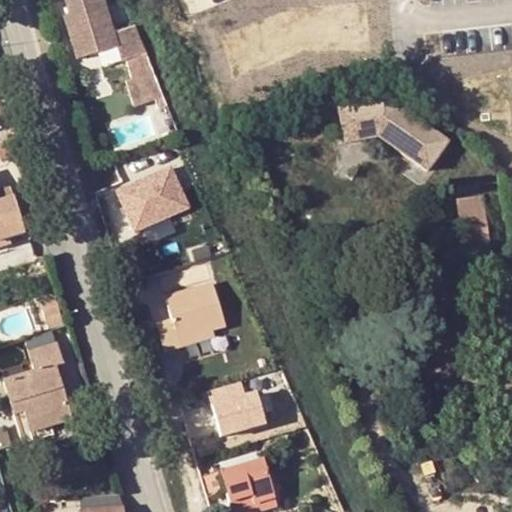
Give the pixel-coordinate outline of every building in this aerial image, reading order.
[(132,49),(155,39),(143,10),(122,18),(115,0),(76,0),(77,2),(71,4),(85,48),(126,35),(132,49)] [(374,133),(427,173),(449,144),(386,96),(338,104),(344,138),(374,133)] [(0,118),(0,119),(4,129),(18,123),(14,113),(0,118)] [(0,137),(3,146),(23,138),(18,123),(4,129),(0,130),(0,137)] [(122,183),(138,237),(195,219),(178,165),(122,183)] [(0,189),(17,184),(13,172),(0,177),(0,189)] [(0,231),(14,227),(12,221),(27,216),(17,184),(0,189),(0,231)] [(489,194),(459,196),(463,248),(492,246),(489,194)] [(217,310),(231,304),(221,270),(172,285),(178,307),(165,311),(171,333),(184,329),(182,319),(217,310)] [(60,292),(57,283),(35,292),(39,300),(60,292)] [(39,300),(42,308),(63,301),(60,292),(39,300)] [(66,307),(63,301),(42,308),(44,314),(66,307)] [(220,318),(217,310),(182,319),(184,329),(220,318)] [(68,350),(57,317),(32,325),(40,357),(11,366),(18,390),(67,377),(60,352),(68,350)] [(29,400),(31,407),(73,396),(67,377),(18,390),(21,402),(29,400)] [(265,388),(253,390),(252,380),(212,386),(220,433),(271,425),(265,388)] [(77,408),(73,396),(31,407),(35,420),(77,408)] [(270,450),(267,438),(223,450),(226,462),(270,450)] [(254,504),(251,494),(280,487),(270,450),(226,462),(239,508),(254,504)] [(123,487),(82,487),(83,511),(130,511),(130,505),(123,487)] [(280,487),(251,494),(254,504),(283,497),(280,487)]
